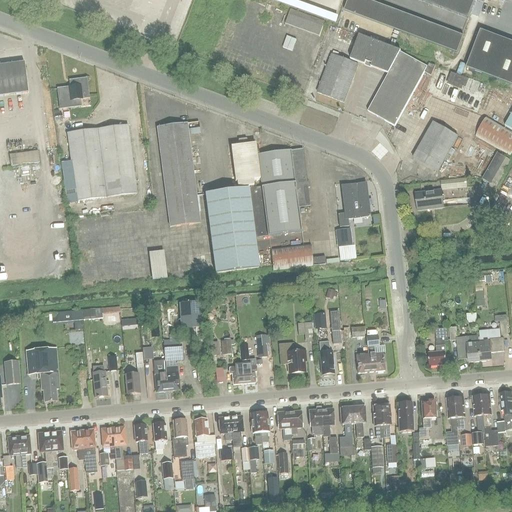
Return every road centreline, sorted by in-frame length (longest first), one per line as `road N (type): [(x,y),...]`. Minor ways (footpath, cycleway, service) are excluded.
road 1 (unclassified): [(407,383),(389,194),(370,164),(0,20)]
road 2 (residential): [(0,423),(407,383)]
road 3 (unknown): [(32,106),(46,239),(35,259),(0,259)]
